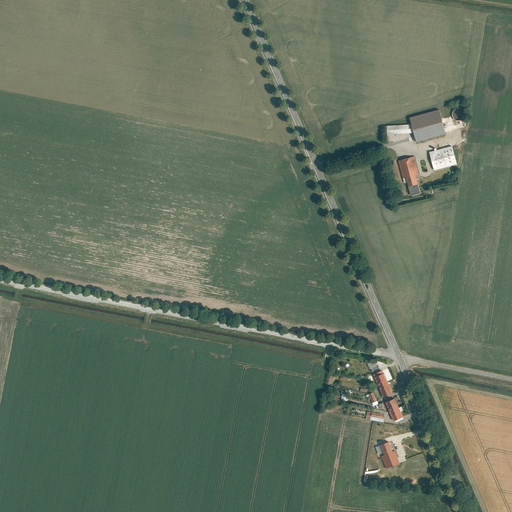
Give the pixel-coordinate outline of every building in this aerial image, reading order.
[(460,107),(459,107),(457,107),(455,109),(453,111),(452,114),(452,115),(453,117),(455,119),(457,120),(460,120),(462,119),(464,118),(465,116),(465,114),(465,112),(464,110),(462,108),(460,107)] [(414,133),(417,143),(447,134),(439,108),(409,116),(411,124),(414,133)] [(411,124),(386,125),(386,135),(414,133),(411,124)] [(429,152),(434,170),(458,164),(453,146),(429,152)] [(408,178),(412,194),(422,191),(417,172),(420,172),(415,156),(397,161),(403,180),(408,178)] [(368,363),(370,369),(378,365),(375,360),(368,363)] [(393,392),(385,372),(375,377),(383,397),(393,392)] [(377,400),(373,391),(369,393),(373,402),(377,400)] [(404,416),(396,397),(386,402),(394,421),(404,416)] [(385,414),(372,411),(371,420),(383,422),(385,414)] [(393,451),(389,441),(381,444),(384,454),(381,456),(387,469),(401,463),(395,450),(393,451)]
